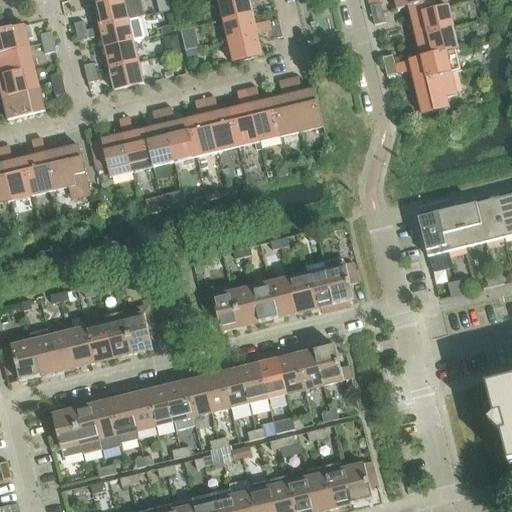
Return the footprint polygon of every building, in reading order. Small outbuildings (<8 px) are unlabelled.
[(124,0),(93,0),(95,8),(125,1),(124,0)] [(249,0),(223,0),(219,1),(224,22),(253,15),(249,0)] [(368,0),(371,8),(381,6),(380,0),(368,0)] [(434,0),(394,0),(397,12),(409,9),(410,13),(411,17),(437,11),(436,7),(434,0)] [(125,1),(95,8),(100,29),(130,22),(125,1)] [(381,6),(371,8),(373,18),(384,15),(381,6)] [(437,11),(411,17),(416,40),(454,30),(449,8),(437,11)] [(253,15),(224,22),(229,43),(258,36),(253,15)] [(384,15),(373,18),(375,28),(386,25),(384,15)] [(130,22),(100,29),(105,50),(135,43),(145,41),(140,20),(130,22)] [(279,22),(269,24),(271,33),(282,30),(279,22)] [(85,24),(75,26),(77,35),(87,32),(85,24)] [(174,27),(161,30),(163,37),(175,34),(174,27)] [(26,28),(0,33),(0,57),(31,50),(26,28)] [(194,29),(181,32),(186,53),(199,50),(194,29)] [(282,30),(271,33),(274,42),(284,39),(282,30)] [(454,30),(416,40),(421,60),(421,61),(448,54),(448,55),(458,53),(459,53),(454,30)] [(87,32),(77,35),(79,43),(89,41),(87,32)] [(52,34),(41,37),(44,47),(55,44),(52,34)] [(258,36),(229,43),(234,65),(264,58),(258,36)] [(176,37),(165,40),(169,57),(180,55),(176,37)] [(135,43),(105,50),(110,71),(140,64),(135,43)] [(55,44),(44,47),(46,56),(57,54),(55,44)] [(31,50),(0,57),(0,79),(36,71),(31,50)] [(396,67),(385,69),(387,79),(412,73),(415,84),(453,75),(462,73),(458,53),(448,55),(448,54),(421,61),(421,60),(409,63),(410,64),(396,67)] [(394,57),(383,60),(385,69),(396,67),(394,57)] [(140,64),(110,71),(116,93),(145,86),(140,64)] [(95,66),(85,68),(87,77),(97,74),(95,66)] [(36,71),(0,79),(0,86),(3,101),(41,92),(36,71)] [(97,74),(87,77),(89,86),(99,83),(97,74)] [(448,100),(458,97),(453,75),(415,84),(420,106),(423,118),(450,111),(448,100)] [(62,76),(51,79),(54,89),(65,86),(62,76)] [(290,82),(302,135),(324,129),(315,92),(304,94),(300,80),(290,82)] [(280,84),(284,99),(272,102),(281,140),(302,135),(290,82),(280,84)] [(65,86),(54,89),(56,98),(67,96),(65,86)] [(258,90),(248,92),(260,145),(281,140),(272,102),(261,104),(258,90)] [(41,92),(3,101),(9,123),(46,114),(41,92)] [(238,94),(242,109),(230,112),(239,150),(260,145),(248,92),(238,94)] [(216,100),(206,102),(218,155),(239,150),(230,112),(219,114),(216,100)] [(200,119),(188,122),(197,160),(218,155),(206,102),(196,104),(200,119)] [(173,110),(163,112),(175,165),(197,160),(188,122),(176,125),(173,110)] [(157,129),(145,132),(154,170),(175,165),(163,112),(153,115),(157,129)] [(131,120),(120,122),(124,137),(133,175),(154,170),(145,132),(134,135),(131,120)] [(124,137),(91,145),(98,172),(109,170),(111,180),(133,175),(124,137)] [(33,143),(36,158),(25,161),(34,199),(55,194),(46,156),(47,155),(43,141),(33,143)] [(47,155),(46,156),(55,194),(70,190),(72,202),(91,198),(79,148),(47,155)] [(10,149),(0,151),(13,204),(34,199),(25,161),(14,163),(10,149)] [(0,151),(0,150),(0,206),(13,204),(0,151)] [(280,166),(276,172),(277,178),(288,175),(286,164),(280,166)] [(511,198),(495,203),(505,240),(511,238),(511,198)] [(161,199),(146,202),(148,208),(163,205),(161,199)] [(495,203),(477,207),(486,245),(505,240),(495,203)] [(477,207),(458,212),(467,249),(486,245),(477,207)] [(458,212),(440,217),(449,254),(467,249),(458,212)] [(421,224),(421,225),(421,226),(429,259),(449,254),(440,217),(425,220),(424,221),(423,221),(422,223),(421,224)] [(319,242),(317,233),(308,235),(310,244),(319,242)] [(288,240),(280,242),(282,251),(290,249),(288,240)] [(280,242),(271,244),(273,253),(282,251),(280,242)] [(242,251),(244,260),(253,258),(251,249),(242,251)] [(242,251),(234,253),(236,262),(244,260),(242,251)] [(344,259),(325,264),(327,272),(326,272),(337,313),(350,309),(349,304),(355,302),(349,279),(357,277),(354,265),(346,267),(344,259)] [(201,261),(193,263),(194,269),(196,276),(205,274),(201,261)] [(326,272),(308,276),(317,311),(321,310),(322,316),(337,313),(326,272)] [(501,273),(494,275),(497,288),(505,286),(501,273)] [(494,275),(486,277),(489,290),(497,288),(494,275)] [(308,276),(289,281),(298,316),(317,311),(308,276)] [(289,281),(271,286),(279,320),(298,316),(289,281)] [(456,284),(460,298),(467,296),(464,282),(456,284)] [(456,284),(448,286),(452,300),(460,298),(456,284)] [(97,287),(99,296),(107,294),(105,285),(97,287)] [(271,286),(252,290),(261,325),(279,320),(271,286)] [(99,298),(99,296),(97,287),(84,290),(87,301),(99,298)] [(231,287),(204,294),(209,314),(217,312),(222,334),(242,330),(233,295),(231,287)] [(252,290),(233,295),(242,330),(261,325),(252,290)] [(68,294),(60,296),(62,305),(70,303),(68,294)] [(60,296),(51,298),(53,307),(62,305),(60,296)] [(31,303),(22,305),(24,314),(33,312),(31,303)] [(153,351),(148,329),(156,327),(151,306),(123,313),(134,356),(153,351)] [(123,313),(104,318),(106,326),(115,361),(134,356),(123,313)] [(106,326),(88,330),(96,365),(115,361),(106,326)] [(88,330),(69,335),(78,370),(96,365),(88,330)] [(48,332),(30,336),(32,344),(40,379),(59,374),(50,339),(48,332)] [(69,335),(50,339),(59,374),(78,370),(69,335)] [(7,363),(4,364),(10,386),(40,379),(32,344),(4,351),(7,363)] [(336,348),(316,353),(325,388),(352,381),(349,369),(341,371),(336,348)] [(316,353),(297,357),(306,392),(325,388),(316,353)] [(297,357),(279,362),(287,397),(306,392),(297,357)] [(279,362),(260,367),(269,402),(287,397),(279,362)] [(260,367),(242,371),(250,406),(269,402),(260,367)] [(242,371),(224,375),(232,410),(250,406),(242,371)] [(224,375),(204,380),(213,415),(232,410),(224,375)] [(204,380),(185,385),(194,420),(213,415),(204,380)] [(511,465),(511,381),(487,388),(497,428),(499,428),(508,465),(509,466),(511,465)] [(185,385),(166,390),(175,425),(194,420),(185,385)] [(166,390),(148,394),(156,429),(175,425),(166,390)] [(148,394),(129,399),(138,434),(156,429),(148,394)] [(129,399),(110,403),(121,446),(139,442),(137,434),(138,434),(129,399)] [(100,400),(90,402),(103,453),(121,448),(121,446),(110,403),(102,405),(100,400)] [(80,404),(82,410),(73,412),(83,455),(83,457),(103,453),(90,402),(80,404)] [(337,410),(330,411),(331,414),(333,422),(333,423),(340,422),(337,410)] [(53,417),(59,440),(51,442),(54,454),(62,452),(64,460),(83,455),(73,412),(53,417)] [(331,414),(322,416),(324,425),(333,423),(333,422),(331,414)] [(302,421),(294,423),(296,432),(304,430),(302,421)] [(294,423),(285,425),(287,434),(296,432),(294,423)] [(265,430),(256,432),(259,441),(267,439),(265,430)] [(316,433),(318,442),(327,440),(325,431),(316,433)] [(256,432),(248,435),(250,443),(259,441),(256,432)] [(316,433),(308,435),(310,444),(318,442),(316,433)] [(227,440),(219,442),(221,450),(229,448),(227,440)] [(279,442),(281,451),(289,449),(287,440),(279,442)] [(219,442),(210,444),(212,452),(221,450),(219,442)] [(279,442),(270,444),(272,453),(281,451),(279,442)] [(181,451),(183,459),(192,458),(189,449),(181,451)] [(242,451),(244,460),(252,458),(250,449),(242,451)] [(181,451),(172,453),(175,462),(183,459),(181,451)] [(242,451),(233,453),(235,462),(244,460),(242,451)] [(144,460),(146,469),(154,467),(152,458),(144,460)] [(204,460),(206,469),(214,467),(212,458),(204,460)] [(144,460),(135,462),(137,471),(146,469),(144,460)] [(204,460),(195,463),(197,471),(206,469),(204,460)] [(343,463),(324,468),(335,511),(354,506),(345,471),(343,463)] [(9,464),(0,465),(0,466),(2,474),(11,472),(9,464)] [(345,471),(354,506),(373,501),(368,479),(376,477),(372,464),(345,471)] [(107,469),(109,478),(117,476),(115,467),(107,469)] [(166,470),(168,478),(177,476),(175,467),(166,470)] [(324,468),(306,473),(315,511),(329,511),(335,511),(324,468)] [(107,469),(98,471),(100,480),(109,478),(107,469)] [(166,470),(158,472),(160,480),(168,478),(166,470)] [(11,472),(2,474),(4,483),(13,480),(11,472)] [(315,511),(306,473),(287,477),(295,511),(315,511)] [(129,479),(131,488),(140,485),(137,477),(129,479)] [(295,511),(287,477),(269,482),(275,511),(295,511)] [(129,479),(120,481),(123,490),(131,488),(129,479)] [(275,511),(269,482),(250,486),(256,511),(275,511)] [(105,485),(91,488),(94,497),(107,493),(105,485)] [(231,491),(236,511),(256,511),(250,486),(231,491)] [(236,511),(231,491),(212,496),(216,511),(236,511)] [(216,511),(212,496),(193,500),(196,511),(216,511)] [(196,511),(193,500),(175,505),(176,511),(196,511)]
